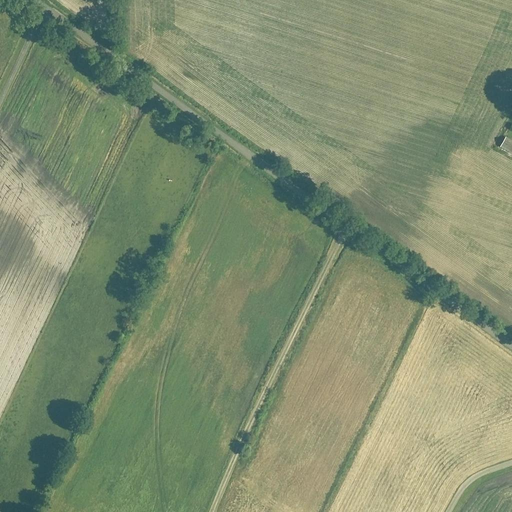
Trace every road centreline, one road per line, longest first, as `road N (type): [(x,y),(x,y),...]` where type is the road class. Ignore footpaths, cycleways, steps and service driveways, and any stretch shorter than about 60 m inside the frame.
road 1 (residential): [(511,348),(17,0)]
road 2 (track): [(350,232),(219,511)]
